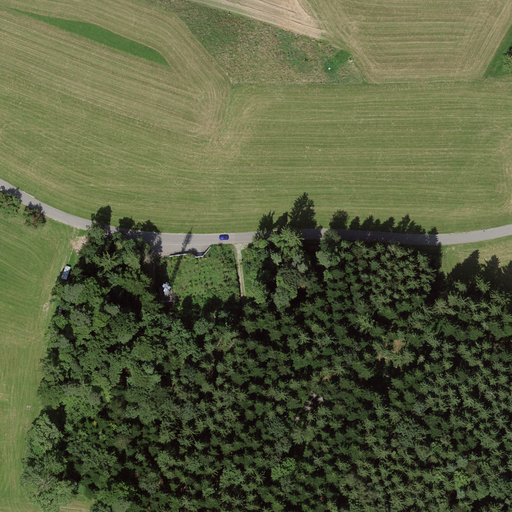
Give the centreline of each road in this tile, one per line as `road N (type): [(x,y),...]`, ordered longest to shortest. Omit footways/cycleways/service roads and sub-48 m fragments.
road 1 (unclassified): [(0,184),(53,213),(137,236),(418,241),(511,230)]
road 2 (track): [(247,238),(266,446),(260,511)]
